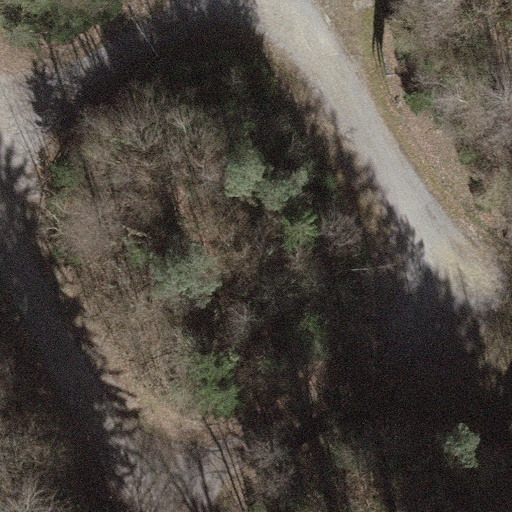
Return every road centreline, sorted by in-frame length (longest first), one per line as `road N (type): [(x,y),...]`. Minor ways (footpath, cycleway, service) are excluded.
road 1 (track): [(275,0),(468,309),(496,323)]
road 2 (track): [(468,309),(154,510)]
road 3 (track): [(156,511),(54,339),(0,210)]
road 4 (track): [(0,119),(218,0)]
